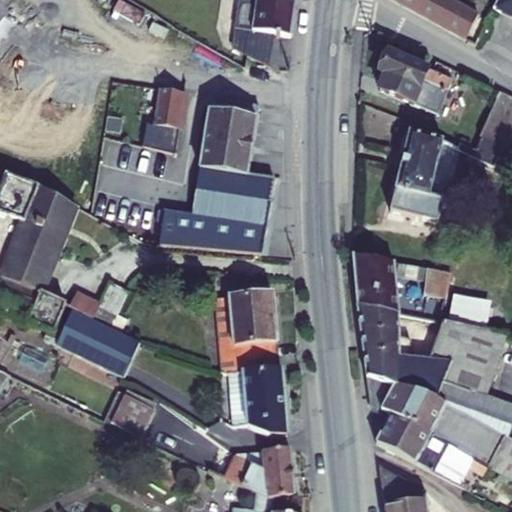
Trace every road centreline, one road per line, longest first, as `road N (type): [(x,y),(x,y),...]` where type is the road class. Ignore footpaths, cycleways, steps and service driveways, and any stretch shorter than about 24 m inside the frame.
road 1 (secondary): [(349,511),(319,140),(332,4)]
road 2 (residential): [(332,4),(410,30),(511,89)]
